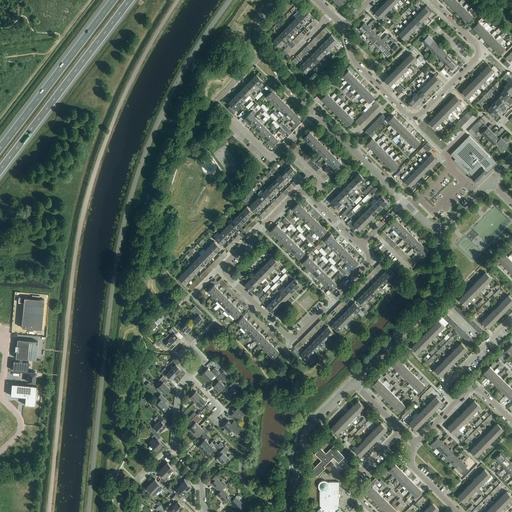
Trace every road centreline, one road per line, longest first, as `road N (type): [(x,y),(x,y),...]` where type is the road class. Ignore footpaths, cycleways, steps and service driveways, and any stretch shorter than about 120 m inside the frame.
road 1 (track): [(178,0),(136,69),(93,172),(68,304),(49,511)]
road 2 (residential): [(310,195),(294,194),(226,262),(226,276),(292,337),(366,267),(360,245)]
road 3 (motorway): [(0,171),(130,0)]
road 4 (unclassified): [(353,382),(447,285),(441,230)]
road 5 (residential): [(391,99),(416,116),(476,58),(475,44),(431,0)]
road 6 (motorway): [(113,0),(0,148)]
road 7 (unclassified): [(288,511),(307,430),(353,382)]
road 8 (track): [(90,0),(0,119)]
road 9 (unclassified): [(316,114),(256,35),(275,0)]
road 10 (unclassified): [(404,202),(316,114)]
